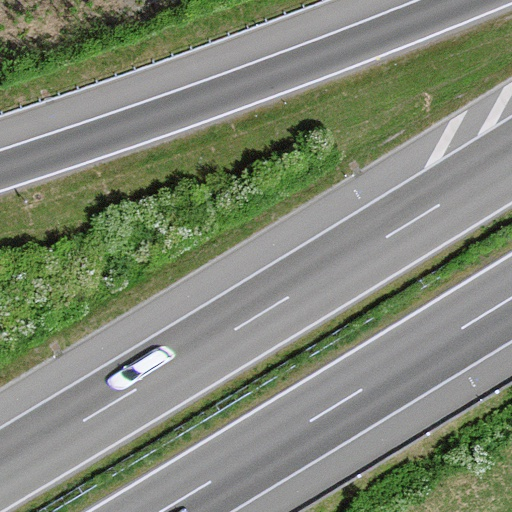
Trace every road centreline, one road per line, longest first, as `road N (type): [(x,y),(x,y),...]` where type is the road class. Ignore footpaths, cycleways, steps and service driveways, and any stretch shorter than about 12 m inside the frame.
road 1 (motorway): [(511,159),(0,470)]
road 2 (motorway): [(468,0),(0,169)]
road 3 (motorway): [(159,511),(511,297)]
